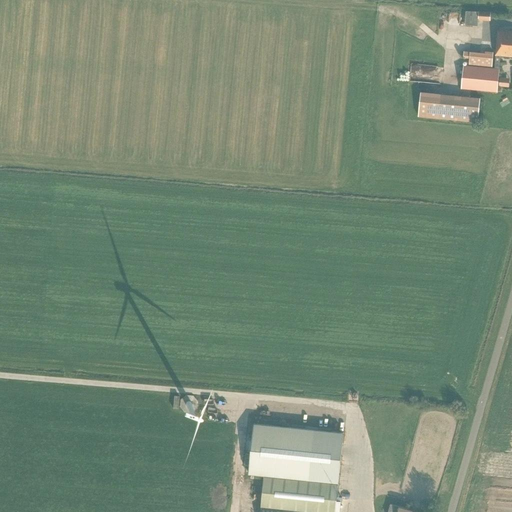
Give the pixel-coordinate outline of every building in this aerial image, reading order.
[(478,26),(478,20),(479,12),(466,11),(465,25),(478,26)] [(491,12),(479,12),(478,20),(490,20),(491,12)] [(511,31),(498,30),(495,55),(496,55),(494,69),(463,66),(461,89),(497,92),(500,55),(511,56),(511,31)] [(485,53),(470,51),(469,65),(492,67),(493,52),(485,51),(485,53)] [(410,79),(426,80),(427,71),(425,70),(426,64),(411,63),(410,79)] [(509,87),(509,78),(499,78),(499,86),(509,87)] [(420,92),(418,116),(478,122),(480,98),(420,92)] [(343,433),(254,424),(249,474),(338,483),(343,433)] [(261,511),(310,511),(318,511),(334,511),(337,484),(264,477),(261,511)]
